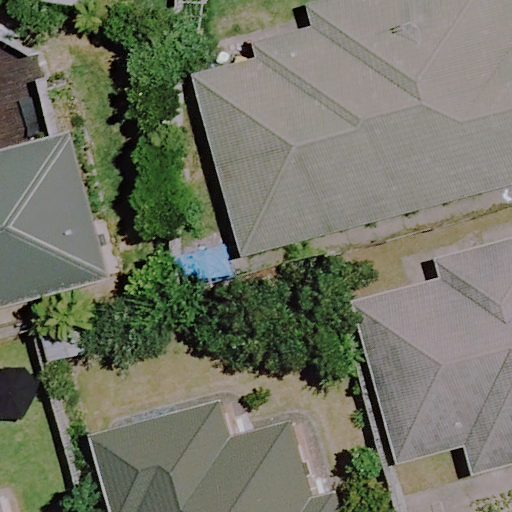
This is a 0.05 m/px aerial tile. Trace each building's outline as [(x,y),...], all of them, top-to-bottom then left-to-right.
[(0,0),(0,3),(51,9),(51,0),(0,0)] [(511,0),(355,0),(256,26),(266,64),(202,81),(249,257),(511,187),(511,0)] [(0,315),(109,286),(71,142),(9,158),(0,125),(0,315)] [(511,238),(432,262),(439,284),(358,308),(405,469),(453,455),(460,480),(511,465),(511,238)] [(231,451),(219,406),(101,437),(120,511),(336,511),(314,429),(231,451)] [(0,511),(28,511),(25,499),(0,506),(0,511)]
